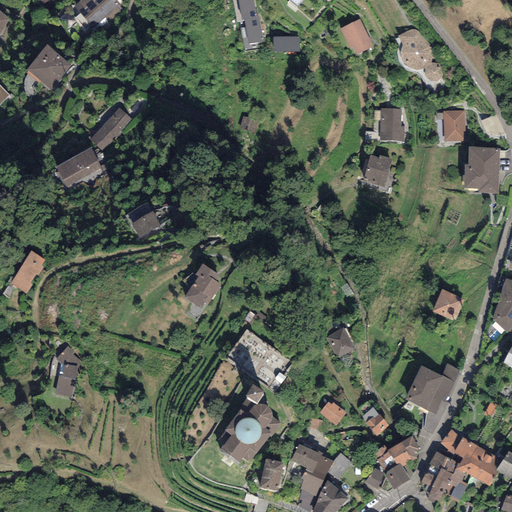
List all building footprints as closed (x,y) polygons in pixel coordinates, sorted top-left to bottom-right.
[(106,0),(86,0),(73,11),(92,33),(117,12),(106,0)] [(252,0),(238,0),(242,20),(244,20),(256,18),(256,16),(252,0)] [(0,12),(0,33),(10,19),(0,12)] [(259,16),(256,16),(256,18),(244,20),(248,44),(263,41),(259,16)] [(360,23),(342,32),(350,49),(353,48),(357,56),(373,49),(360,23)] [(409,33),(400,38),(404,46),(401,55),(403,63),(408,68),(416,71),(424,68),(430,63),(432,55),(430,47),(417,33),(415,32),(409,33)] [(299,51),(298,36),(273,37),(274,52),(299,51)] [(70,66),(47,47),(26,72),(50,91),(70,66)] [(431,65),(426,70),(426,76),(430,81),(437,81),(441,77),(442,70),(438,65),(431,65)] [(0,86),(0,106),(10,97),(0,86)] [(133,120),(118,108),(90,141),(105,154),(133,120)] [(404,114),(378,113),(377,140),(403,141),(404,114)] [(463,113),(444,114),(445,142),(464,141),(463,113)] [(257,121),(243,117),(240,130),(254,134),(257,121)] [(91,149),(55,169),(66,188),(102,168),(91,149)] [(498,153),(469,153),(469,171),(466,171),(466,192),(480,192),(480,195),(498,195),(498,153)] [(389,162),(367,155),(360,180),(383,187),(389,162)] [(139,240),(161,226),(152,212),(130,226),(139,240)] [(31,256),(12,286),(26,296),(32,287),(29,286),(36,275),(38,277),(42,270),(39,268),(43,263),(31,256)] [(219,278),(202,267),(196,277),(199,279),(185,300),(200,309),(204,303),(207,305),(218,288),(214,285),(219,278)] [(511,282),(505,280),(491,324),(507,332),(511,325),(511,282)] [(467,300),(441,289),(431,313),(457,324),(467,300)] [(343,333),(329,339),(338,358),(352,352),(343,333)] [(68,349),(58,361),(65,368),(63,378),(59,378),(56,394),(71,398),(77,369),(80,363),(71,356),(73,353),(68,349)] [(442,380),(422,371),(408,403),(435,415),(442,399),(445,401),(458,372),(448,368),(442,380)] [(250,466),(279,427),(272,421),(271,418),(267,412),(261,408),(264,402),(252,394),(244,404),(222,436),(232,443),(223,457),(230,462),(239,468),(243,461),(250,466)] [(344,416),(330,405),(322,414),(336,426),(344,416)] [(374,419),(379,415),(373,407),(361,417),(366,423),(373,417),(374,419)] [(373,417),(366,423),(377,436),(389,426),(379,415),(374,419),(373,417)] [(462,438),(451,430),(440,443),(453,455),(453,453),(462,438)] [(395,446),(387,450),(388,451),(395,463),(397,466),(401,464),(402,467),(405,465),(417,458),(414,452),(419,449),(412,436),(395,446)] [(462,437),(462,438),(453,453),(462,458),(459,464),(456,468),(464,473),(488,487),(497,472),(495,470),(502,460),(462,437)] [(387,450),(384,445),(373,452),(378,459),(388,451),(387,450)] [(331,466),(300,450),(290,469),(305,476),(302,481),(305,483),(301,492),(316,498),(328,473),(338,480),(351,465),(339,456),(331,466)] [(385,471),(395,463),(388,451),(378,459),(377,460),(385,471)] [(459,464),(435,452),(429,464),(430,465),(421,482),(432,488),(426,500),(434,504),(435,500),(438,502),(443,492),(450,495),(449,498),(458,503),(467,485),(460,481),(464,473),(456,468),(459,464)] [(511,453),(508,452),(502,460),(495,470),(497,472),(511,479),(511,453)] [(283,468),(267,464),(261,492),(277,495),(283,468)] [(410,480),(402,467),(401,464),(397,466),(385,473),(394,489),(410,480)] [(385,473),(374,468),(364,482),(376,489),(385,473)] [(338,511),(346,504),(328,487),(315,511),(338,511)] [(511,511),(511,496),(506,494),(501,510),(505,511),(511,511)] [(267,511),(270,503),(248,498),(246,504),(257,507),(256,511),(267,511)]
